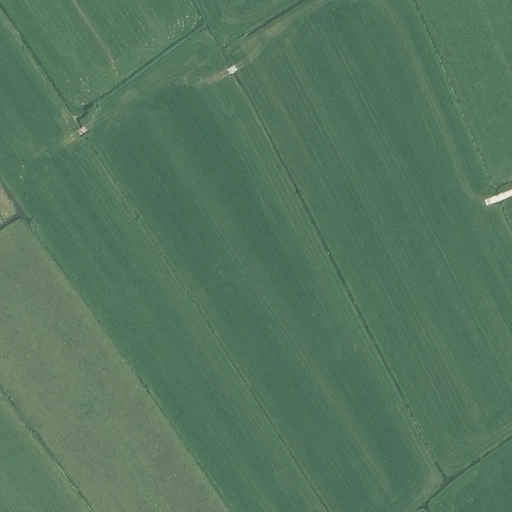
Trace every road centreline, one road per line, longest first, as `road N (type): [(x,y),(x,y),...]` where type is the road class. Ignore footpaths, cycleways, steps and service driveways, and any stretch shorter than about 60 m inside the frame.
road 1 (track): [(240,66),(177,69),(67,141),(0,38)]
road 2 (track): [(511,191),(479,209),(458,192),(385,0)]
